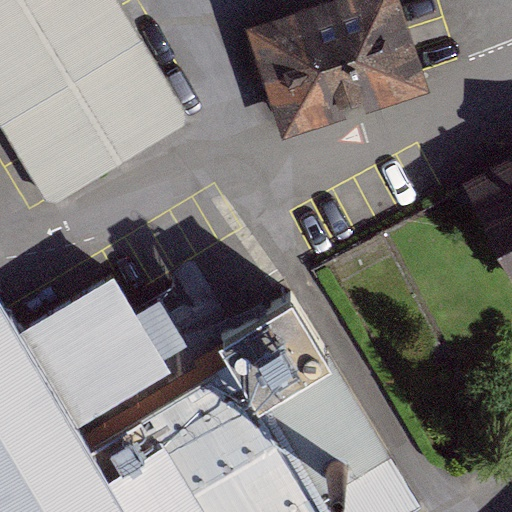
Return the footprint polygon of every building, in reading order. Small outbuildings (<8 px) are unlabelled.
[(182,112),(113,0),(0,0),(0,105),(53,191),(182,112)] [(404,0),(276,0),(245,10),(284,125),(430,75),(404,0)] [(511,162),(482,178),(511,236),(511,162)] [(93,290),(0,346),(0,391),(37,452),(149,386),(93,290)] [(294,296),(232,336),(254,368),(315,467),(333,494),(395,454),(294,296)] [(315,467),(254,368),(197,403),(259,502),(315,467)] [(73,511),(37,452),(0,391),(0,511),(73,511)]
